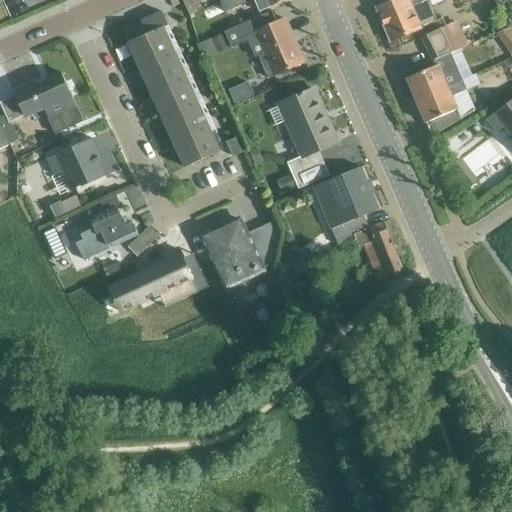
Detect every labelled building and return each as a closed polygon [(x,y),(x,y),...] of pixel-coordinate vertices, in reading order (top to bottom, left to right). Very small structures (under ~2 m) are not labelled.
[(189,15),(202,10),(197,0),(182,0),(184,3),(189,15)] [(223,0),(220,2),(224,12),(251,0),(253,0),(258,12),(285,0),(223,0)] [(430,61),(449,54),(456,51),(440,19),(435,21),(426,1),(428,0),(395,0),(375,9),(389,42),(416,31),(430,61)] [(268,79),(273,77),(303,64),(284,20),(277,23),(272,12),(224,33),(225,34),(231,49),(241,44),(242,45),(247,43),(255,59),(258,58),(268,79)] [(162,13),(140,23),(146,37),(163,29),(168,27),(162,13)] [(128,45),(146,37),(140,23),(122,31),(128,45)] [(497,35),(511,56),(511,34),(507,28),(497,35)] [(139,70),(174,54),(163,29),(146,37),(128,45),(139,70)] [(225,34),(211,40),(217,55),(231,49),(225,34)] [(174,54),(139,70),(151,95),(186,79),(174,54)] [(414,100),(460,81),(449,54),(430,61),(433,66),(405,78),(414,100)] [(83,122),(61,74),(14,96),(14,97),(0,103),(0,105),(5,116),(0,117),(0,124),(10,146),(19,142),(10,123),(24,117),(43,109),(55,135),(83,122)] [(197,104),(186,79),(151,95),(162,119),(197,104)] [(464,90),(460,81),(414,100),(430,136),(472,110),(463,90),(464,90)] [(246,84),(227,92),(234,107),(252,99),(246,84)] [(337,142),(314,90),(269,110),(276,125),(285,121),(301,157),(286,163),(291,176),(297,188),(297,189),(329,176),(318,150),(337,142)] [(511,137),(511,98),(484,119),(495,133),(504,126),(511,137)] [(208,129),(197,104),(162,119),(173,144),(208,129)] [(0,150),(10,146),(0,124),(0,150)] [(219,153),(208,129),(173,144),(184,169),(219,153)] [(72,193),(105,178),(96,158),(100,156),(92,139),(48,160),(56,177),(63,173),(72,193)] [(256,149),(248,153),(253,165),(261,162),(256,149)] [(352,235),(367,229),(362,216),(377,210),(359,168),(312,187),(330,230),(331,229),(338,246),(352,235)] [(291,176),(276,182),(282,194),(297,188),(291,176)] [(83,261),(138,236),(132,223),(125,226),(116,207),(119,206),(115,196),(99,203),(103,213),(93,217),(95,221),(77,229),(83,241),(76,244),(83,261)] [(74,198),(62,203),(67,214),(79,208),(74,198)] [(239,220),(203,237),(226,288),(262,271),(262,269),(273,264),(280,233),(275,221),(245,234),(239,220)] [(367,229),(352,235),(358,248),(363,246),(378,281),(403,271),(383,221),(367,229)] [(298,275),(316,262),(307,249),(289,263),(298,275)] [(166,262),(108,289),(119,313),(157,295),(191,280),(181,259),(177,250),(163,256),(166,262)] [(307,346),(321,337),(294,295),(280,305),(307,346)]
